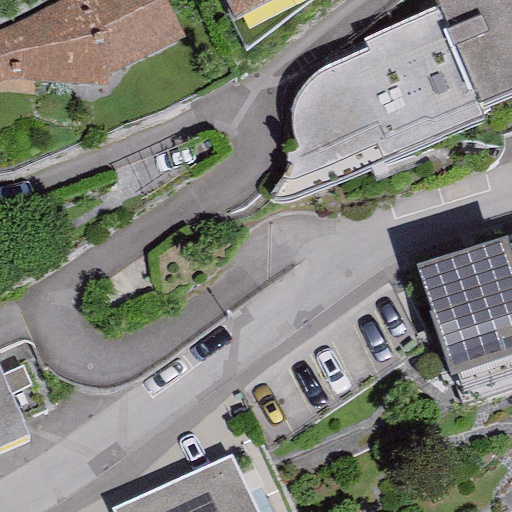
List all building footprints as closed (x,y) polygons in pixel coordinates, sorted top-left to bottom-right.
[(171,39),(152,0),(77,0),(0,36),(0,74),(97,82),(95,69),(156,49),(171,39)] [(257,0),(229,0),(234,11),(257,0)] [(304,155),(306,173),(487,104),(477,77),(511,62),(511,0),(433,0),(438,11),(404,23),(388,36),(367,54),(351,71),(336,90),(324,108),(314,128),(307,144),(304,155)] [(511,254),(429,283),(441,333),(435,335),(464,410),(511,393),(511,254)] [(0,434),(44,414),(14,344),(0,350),(0,434)] [(234,511),(221,474),(117,511),(234,511)]
